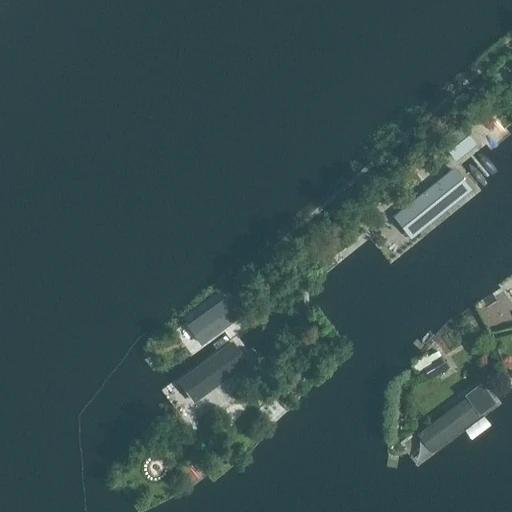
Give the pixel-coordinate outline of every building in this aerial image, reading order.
[(461,126),(440,142),(456,162),(477,145),(461,126)] [(403,237),(412,248),(474,197),(465,186),(403,237)] [(202,344),(240,316),(228,299),(189,327),(202,344)] [(176,383),(195,409),(245,371),(226,346),(176,383)] [(465,396),(480,416),(496,404),(481,384),(465,396)] [(415,444),(433,462),(475,423),(458,404),(415,444)]
